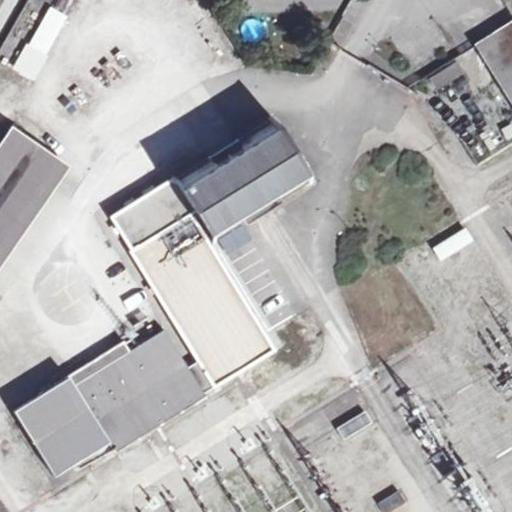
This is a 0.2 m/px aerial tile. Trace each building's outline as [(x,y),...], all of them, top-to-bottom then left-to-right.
[(30,81),(68,16),(48,4),(10,69),(30,81)] [(511,25),(474,50),(511,110),(511,25)] [(436,87),(464,73),(457,59),(429,73),(436,87)] [(201,393),(221,380),(223,383),(270,352),(250,319),(241,324),(197,251),(194,252),(187,241),(199,233),(198,230),(296,164),(268,122),(112,224),(134,257),(139,254),(210,363),(190,375),(167,338),(133,360),(126,350),(18,419),(59,484),(114,450),(115,453),(203,396),(201,393)] [(7,135),(0,145),(0,256),(59,169),(7,135)] [(469,243),(460,229),(427,249),(436,263),(469,243)] [(372,426),(365,415),(338,432),(344,443),(372,426)] [(392,511),(407,503),(400,493),(380,506),(383,511),(392,511)]
